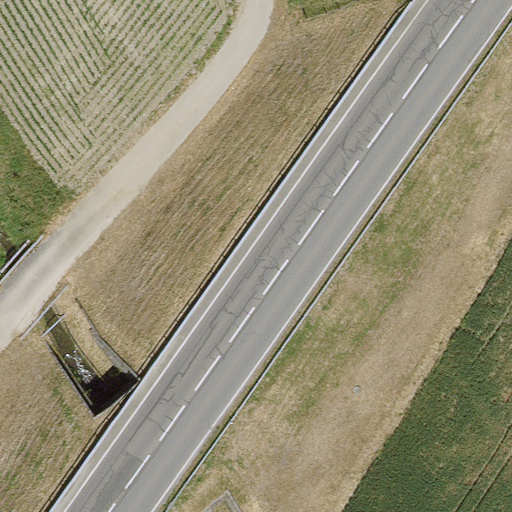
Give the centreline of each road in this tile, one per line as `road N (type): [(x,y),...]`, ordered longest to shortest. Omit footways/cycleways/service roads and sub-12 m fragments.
road 1 (primary): [(470,0),(107,511)]
road 2 (track): [(0,324),(236,57),(258,0)]
